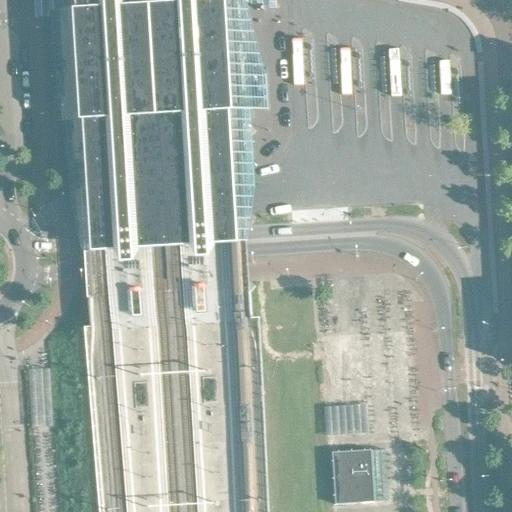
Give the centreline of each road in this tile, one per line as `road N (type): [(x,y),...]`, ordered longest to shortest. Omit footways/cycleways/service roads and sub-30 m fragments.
road 1 (secondary): [(65,261),(251,251),(293,272),(314,511)]
road 2 (secondary): [(3,217),(10,185),(0,2)]
road 3 (residential): [(20,511),(12,379),(0,328)]
